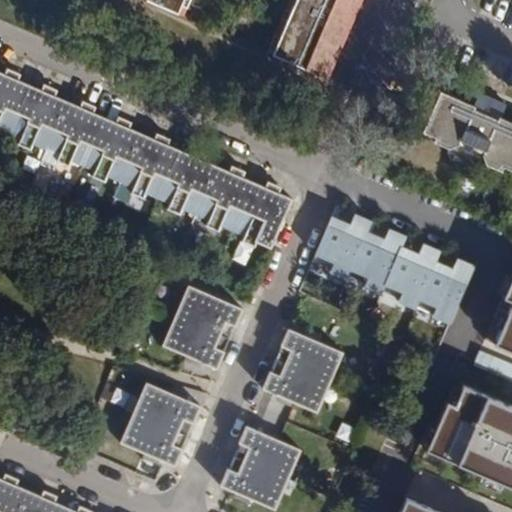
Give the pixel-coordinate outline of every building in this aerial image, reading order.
[(156,0),(154,5),(187,19),(195,0),(156,0)] [(294,0),(271,55),(305,70),(334,0),(294,0)] [(367,0),(334,0),(305,70),(332,82),(367,0)] [(0,127),(15,134),(13,140),(26,146),(28,140),(55,151),(52,157),(66,162),(68,157),(89,166),(87,172),(99,177),(102,171),(128,183),(126,188),(140,194),(142,189),(165,199),(163,204),(175,209),(177,204),(204,216),(202,221),(215,226),(217,221),(240,231),(237,236),(250,241),(252,236),(266,242),(287,193),(274,187),(277,180),(265,175),(262,182),(239,172),(242,165),(229,160),(226,167),(199,155),(202,148),(190,143),(187,150),(164,140),(167,133),(153,127),(150,134),(123,123),(126,116),(114,111),(111,117),(90,108),(93,101),(79,96),(76,103),(50,91),(53,84),(40,79),(37,86),(13,76),(16,69),(3,63),(0,69),(0,127)] [(503,93),(478,82),(468,104),(494,115),(503,93)] [(468,104),(435,90),(417,130),(431,136),(428,142),(442,148),(445,142),(483,158),(480,164),(494,170),(496,164),(511,170),(511,122),(494,115),(468,104)] [(483,158),(445,142),(442,148),(442,150),(445,162),(466,171),(479,167),(480,164),(483,158)] [(352,224),(334,216),(313,260),(332,269),(330,272),(347,279),(348,276),(368,231),(372,220),(357,213),(352,224)] [(407,235),(391,228),(386,239),(368,231),(348,276),(367,284),(365,286),(381,293),(382,290),(402,245),(407,235)] [(420,253),(402,245),(382,290),(401,299),(400,301),(415,308),(416,305),(436,260),(441,250),(425,243),(420,253)] [(455,268),(436,260),(416,305),(435,313),(433,316),(450,323),(476,265),(459,258),(455,268)] [(511,277),(485,341),(511,352),(511,277)] [(237,308),(184,285),(177,301),(187,306),(176,331),(166,327),(159,344),(212,366),(237,308)] [(187,306),(177,301),(174,310),(169,321),(166,327),(176,331),(187,306)] [(174,310),(166,306),(161,318),(169,321),(174,310)] [(339,354),(287,330),(261,388),(314,411),(321,395),(312,391),(323,365),(332,369),(339,354)] [(511,365),(480,352),(475,364),(511,379),(511,365)] [(332,369),(323,365),(312,391),(321,395),(324,388),(329,377),(332,369)] [(337,381),(329,377),(324,388),(332,392),(337,381)] [(194,406),(143,383),(135,399),(145,403),(133,431),(123,427),(117,442),(169,465),(194,406)] [(511,407),(462,386),(454,404),(446,401),(424,451),(511,488),(511,407)] [(145,403),(135,399),(131,408),(126,420),(123,427),(133,431),(145,403)] [(131,408),(123,405),(118,417),(126,420),(131,408)] [(297,451),(243,428),(218,486),(270,510),(277,494),(269,490),(281,464),(289,467),(297,451)] [(289,467),(281,464),(269,490),(277,494),(280,488),(286,475),(289,467)] [(294,479),(286,475),(280,488),(289,491),(294,479)] [(2,482),(0,481),(0,511),(84,511),(79,509),(77,511),(70,511),(50,503),(52,498),(40,493),(38,498),(15,487),(17,482),(4,477),(2,482)] [(437,511),(405,498),(398,511),(437,511)]
